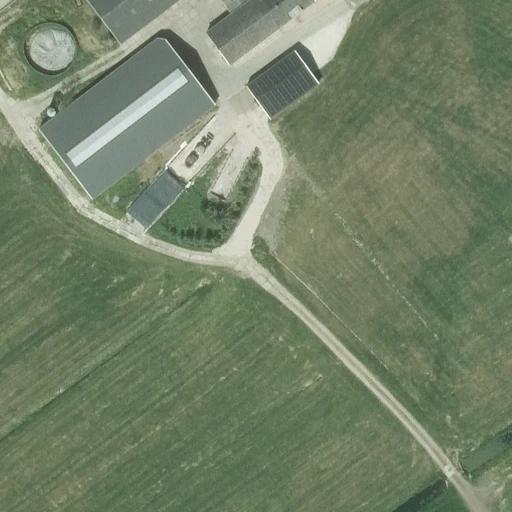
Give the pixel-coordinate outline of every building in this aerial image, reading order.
[(90,0),(122,41),(176,0),(90,0)] [(222,0),(220,2),(231,16),(206,34),(229,65),(313,3),(311,0),(222,0)] [(72,54),(72,50),(71,42),(69,38),(66,34),(62,31),(58,29),(50,27),(45,27),(41,29),(37,31),(33,34),(31,37),(28,42),(27,50),(27,54),(29,59),(33,66),(40,70),(44,72),(48,73),(51,73),(58,71),(65,67),(68,62),(71,58),(72,54)] [(161,36),(38,131),(90,200),(214,105),(161,36)] [(317,84),(293,52),(245,87),(268,119),(292,102),(317,84)]
